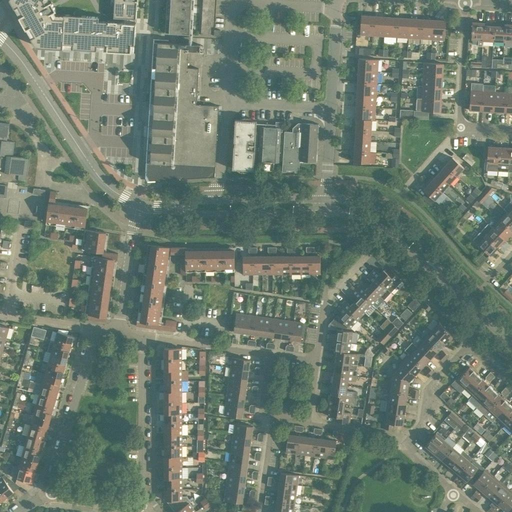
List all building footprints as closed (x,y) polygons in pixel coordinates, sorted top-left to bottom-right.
[(9,0),(32,42),(131,48),(131,45),(134,45),(134,35),(135,35),(137,0),(9,0)] [(170,0),(171,3),(169,33),(189,34),(191,0),(170,0)] [(202,0),(201,33),(201,35),(210,35),(212,0),(202,0)] [(360,35),(372,36),(373,16),(361,16),(360,35)] [(385,17),(373,16),(372,36),(384,37),(385,17)] [(397,18),(385,17),(384,37),(396,37),(397,18)] [(409,19),(397,18),(396,37),(408,38),(409,19)] [(421,19),(409,19),(408,38),(420,39),(421,19)] [(433,20),(421,19),(420,39),(432,40),(433,20)] [(445,21),(433,20),(432,40),(444,40),(445,21)] [(482,41),(483,41),(484,23),(472,22),(471,40),(478,40),(477,46),(482,47),(482,41)] [(483,41),(493,41),(495,24),(484,23),(483,41)] [(493,41),(504,42),(505,24),(495,24),(493,41)] [(214,177),(219,106),(196,105),(199,69),(187,68),(188,51),(200,51),(200,45),(158,42),(157,52),(154,103),(150,114),(146,174),(149,180),(150,181),(214,177)] [(358,70),(377,72),(378,60),(359,59),(358,70)] [(423,75),(442,76),(443,64),(424,63),(423,75)] [(377,83),(377,72),(358,70),(357,82),(377,83)] [(442,88),(442,76),(423,75),(422,87),(442,88)] [(376,94),(377,83),(357,82),(356,93),(376,94)] [(441,100),(442,88),(422,87),(421,99),(441,100)] [(469,110),(481,111),(482,91),(470,91),(469,110)] [(495,92),(482,91),(481,111),(493,112),(495,92)] [(493,112),(505,112),(507,93),(495,92),(493,112)] [(356,93),(356,105),(375,106),(376,94),(356,93)] [(421,99),(417,98),(416,111),(440,112),(441,100),(421,99)] [(356,105),(355,116),(375,117),(375,106),(356,105)] [(399,118),(401,118),(414,119),(414,110),(400,110),(399,118)] [(353,124),(353,127),(371,129),(372,120),(374,120),(375,117),(355,116),(355,119),(356,119),(356,124),(353,124)] [(0,197),(6,198),(8,182),(17,183),(18,180),(26,181),(29,159),(13,156),(14,142),(7,141),(9,124),(0,122),(0,197)] [(256,123),(235,122),(232,167),(254,168),(256,123)] [(275,122),(275,125),(265,124),(265,127),(263,127),(260,129),(258,159),(261,162),(263,162),(262,171),(273,171),(274,162),(279,163),(281,132),(282,132),(283,122),(275,122)] [(319,124),(301,123),(301,126),(299,125),(296,129),(295,132),(284,131),(282,172),(286,172),(286,170),(294,171),(294,173),(299,173),(300,161),(306,161),(306,160),(310,160),(310,162),(316,162),(319,124)] [(355,135),(355,139),(370,140),(371,129),(353,127),(352,135),(355,135)] [(352,146),(351,150),(370,151),(370,140),(355,139),(354,146),(352,146)] [(486,170),(498,171),(499,147),(488,147),(487,164),(486,170)] [(510,148),(499,147),(498,171),(509,172),(510,148)] [(369,163),(370,151),(351,150),(351,157),(354,157),(353,162),(369,163)] [(466,154),(462,158),(471,166),(475,162),(466,154)] [(446,160),(443,164),(456,176),(464,168),(452,157),(448,162),(446,160)] [(441,170),(438,174),(449,184),(456,176),(443,164),(439,168),(441,170)] [(428,180),(428,181),(432,184),(442,193),(449,184),(438,174),(434,178),(432,176),(428,180)] [(432,184),(428,181),(425,184),(427,186),(423,190),(426,193),(422,198),(430,205),(434,201),(439,205),(446,197),(442,193),(432,184)] [(485,192),(489,195),(490,196),(496,190),(489,187),(485,192)] [(481,203),(485,199),(489,195),(485,192),(477,200),(481,203)] [(49,203),(46,224),(85,230),(88,209),(49,203)] [(463,212),(458,207),(452,214),(457,218),(460,215),(460,214),(463,212)] [(511,231),(511,216),(507,212),(499,220),(511,231)] [(505,240),(511,232),(511,231),(499,220),(492,228),(505,240)] [(498,248),(505,240),(492,228),(488,224),(480,232),(498,248)] [(82,249),(103,252),(102,257),(93,256),(85,312),(89,312),(92,313),(96,313),(100,314),(103,314),(107,315),(114,260),(117,260),(118,254),(103,252),(106,233),(85,230),(82,249)] [(490,256),(498,248),(480,232),(473,240),(490,256)] [(161,324),(158,324),(168,254),(181,254),(181,275),(186,275),(186,272),(234,272),(234,250),(186,250),(186,247),(172,247),(170,248),(148,244),(136,326),(175,332),(177,322),(166,320),(165,325),(161,324)] [(243,274),(253,274),(253,256),(243,256),(243,274)] [(253,274),(262,274),(262,256),(253,256),(253,274)] [(262,274),(272,274),(272,256),(262,256),(262,274)] [(272,274),(281,274),(281,256),(272,256),(272,274)] [(281,274),(291,274),(291,256),(281,256),(281,274)] [(291,274),(301,274),(301,256),(291,256),(291,274)] [(301,274),(310,274),(310,256),(301,256),(301,274)] [(320,256),(310,256),(310,274),(320,274),(320,256)] [(387,288),(391,292),(402,281),(390,270),(387,274),(383,270),(380,274),(374,269),(370,273),(387,288)] [(379,296),(387,288),(370,273),(366,277),(372,282),(368,286),(379,296)] [(372,304),(379,296),(368,286),(365,290),(359,285),(355,289),(372,304)] [(365,312),(372,304),(355,289),(352,293),(357,298),(354,302),(365,312)] [(357,320),(365,312),(354,302),(350,306),(345,301),(341,305),(357,320)] [(330,323),(337,329),(338,329),(344,330),(348,326),(350,328),(357,320),(341,305),(337,309),(342,314),(339,318),(337,316),(330,323)] [(407,317),(412,313),(408,309),(404,314),(407,317)] [(233,331),(243,333),(246,315),(236,313),(233,331)] [(255,316),(246,315),(243,333),(253,334),(255,316)] [(265,317),(255,316),(253,334),(262,335),(265,317)] [(274,319),(265,317),(262,335),(272,337),(274,319)] [(392,323),(398,329),(403,323),(397,317),(392,323)] [(284,320),(274,319),(272,337),(281,338),(284,320)] [(293,321),(284,320),(281,338),(291,339),(293,321)] [(303,323),(293,321),(291,339),(301,341),(303,323)] [(438,322),(431,331),(444,343),(452,335),(438,322)] [(329,334),(328,339),(350,342),(352,331),(344,330),(338,329),(337,329),(330,323),(328,325),(328,328),(337,330),(337,335),(329,334)] [(392,323),(385,330),(391,336),(398,329),(392,323)] [(0,324),(0,336),(6,338),(9,327),(0,324)] [(33,329),(31,336),(35,337),(39,338),(41,329),(34,327),(33,329)] [(377,338),(383,344),(391,336),(385,330),(377,338)] [(431,331),(423,338),(437,351),(444,343),(431,331)] [(57,332),(54,342),(70,347),(74,336),(57,332)] [(423,338),(416,346),(430,359),(437,351),(423,338)] [(334,351),(337,352),(337,351),(349,353),(350,342),(328,339),(327,345),(335,346),(334,351)] [(54,342),(51,353),(67,358),(70,347),(54,342)] [(423,367),(430,359),(416,346),(409,354),(423,367)] [(164,348),(164,359),(181,359),(181,348),(164,348)] [(369,351),(370,350),(368,348),(365,353),(365,355),(372,356),(374,355),(369,351)] [(337,352),(335,362),(357,365),(359,354),(349,353),(337,351),(337,352)] [(64,368),(67,358),(51,353),(48,363),(64,368)] [(415,375),(423,367),(409,354),(402,362),(415,375)] [(232,357),(230,367),(248,370),(250,360),(232,357)] [(164,359),(164,370),(182,370),(181,359),(164,359)] [(356,376),(357,365),(335,362),(334,373),(356,376)] [(409,382),(415,375),(402,362),(391,373),(390,379),(409,382)] [(48,363),(45,374),(62,379),(64,368),(48,363)] [(247,379),(248,370),(230,367),(229,377),(247,379)] [(456,381),(464,388),(477,375),(469,367),(456,381)] [(164,370),(164,381),(182,381),(182,370),(164,370)] [(355,381),(356,376),(334,373),(332,383),(347,386),(348,380),(355,381)] [(59,388),(62,379),(45,374),(42,384),(59,388)] [(464,388),(472,395),(472,396),(485,382),(477,375),(464,388)] [(246,389),(247,379),(229,377),(228,386),(246,389)] [(407,393),(409,382),(390,379),(389,390),(407,393)] [(164,381),(164,392),(182,392),(182,381),(164,381)] [(33,392),(39,394),(56,399),(59,388),(42,384),(36,382),(33,392)] [(493,389),(485,382),(472,396),(472,395),(468,400),(476,408),(493,389)] [(331,394),(353,397),(357,398),(358,392),(346,391),(347,386),(332,383),(331,394)] [(244,398),(246,389),(228,386),(226,396),(244,398)] [(488,410),(501,397),(493,389),(476,408),(484,415),(488,410)] [(406,404),(407,393),(389,390),(387,401),(406,404)] [(164,392),(164,403),(182,403),(182,392),(164,392)] [(53,410),(56,399),(39,394),(36,405),(53,410)] [(352,403),(353,397),(331,394),(329,405),(344,407),(345,402),(352,403)] [(243,408),(244,398),(226,396),(225,405),(243,408)] [(509,404),(501,397),(488,410),(496,418),(509,404)] [(404,414),(406,404),(387,401),(386,412),(404,414)] [(164,403),(164,413),(182,413),(182,403),(164,403)] [(511,416),(511,407),(509,404),(496,418),(504,425),(511,416)] [(36,405),(33,415),(50,420),(53,410),(36,405)] [(243,408),(225,405),(224,415),(242,418),(243,408)] [(334,422),(349,424),(351,413),(343,412),(344,407),(329,405),(328,416),(335,417),(334,422)] [(393,430),(394,424),(403,425),(404,414),(386,412),(383,428),(393,430)] [(451,412),(444,420),(454,428),(457,426),(461,421),(451,412)] [(164,413),(164,424),(182,424),(182,413),(164,413)] [(47,430),(50,420),(33,415),(31,425),(47,430)] [(28,436),(44,440),(47,430),(31,425),(25,424),(22,434),(28,436)] [(164,424),(164,435),(182,435),(182,424),(164,424)] [(235,424),(233,434),(251,436),(253,426),(235,424)] [(432,454),(432,455),(444,440),(445,439),(437,432),(424,448),(432,454)] [(490,433),(485,438),(489,441),(493,436),(490,433)] [(233,434),(232,443),(250,446),(251,436),(233,434)] [(285,452),(295,454),(298,436),(288,434),(285,452)] [(164,435),(164,446),(182,446),(182,435),(164,435)] [(41,451),(44,440),(28,436),(25,447),(41,451)] [(307,437),(298,436),(295,454),(305,455),(307,437)] [(305,455),(314,456),(317,438),(307,437),(305,455)] [(314,456),(324,457),(326,440),(317,438),(314,456)] [(336,441),(326,440),(324,457),(334,459),(336,441)] [(432,455),(440,462),(452,447),(444,440),(432,455)] [(232,443),(231,453),(249,455),(250,446),(232,443)] [(164,446),(164,457),(182,457),(182,446),(164,446)] [(25,447),(22,457),(38,462),(41,451),(25,447)] [(440,462),(449,469),(461,454),(460,454),(452,447),(440,462)] [(449,469),(457,475),(471,458),(463,451),(460,454),(461,454),(449,469)] [(231,453),(229,462),(247,464),(249,455),(231,453)] [(35,472),(38,462),(22,457),(19,467),(35,472)] [(164,457),(165,468),(182,468),(182,457),(164,457)] [(485,469),(471,458),(457,475),(466,483),(468,480),(473,473),(478,477),(485,469)] [(229,462),(228,471),(246,474),(247,464),(229,462)] [(32,482),(35,472),(19,467),(16,478),(32,482)] [(165,468),(165,479),(182,478),(182,468),(165,468)] [(473,484),(481,491),(493,476),(485,469),(478,477),(473,473),(468,480),(473,485),(473,484)] [(228,471),(227,481),(245,483),(246,474),(228,471)] [(279,482),(297,485),(298,475),(281,473),(279,482)] [(481,491),(489,497),(501,483),(505,479),(497,473),(494,477),(493,476),(481,491)] [(5,475),(0,478),(0,492),(5,499),(14,492),(13,492),(20,487),(5,475)] [(182,478),(165,479),(165,489),(182,489),(182,478)] [(227,481),(225,490),(243,493),(245,483),(227,481)] [(296,494),(297,485),(279,482),(278,492),(296,494)] [(489,497),(493,500),(489,505),(491,506),(487,511),(488,511),(491,511),(495,508),(494,508),(497,504),(498,504),(510,490),(501,483),(489,497)] [(182,489),(165,489),(165,500),(166,500),(174,511),(177,511),(189,503),(191,502),(187,496),(182,496),(182,489)] [(242,503),(243,493),(225,490),(224,500),(242,503)] [(511,491),(510,490),(498,504),(506,511),(511,504),(511,491)] [(278,492),(277,501),(295,504),(296,494),(278,492)] [(277,501),(275,511),(283,511),(293,511),(295,504),(277,501)] [(177,511),(195,511),(196,511),(189,503),(177,511)]
